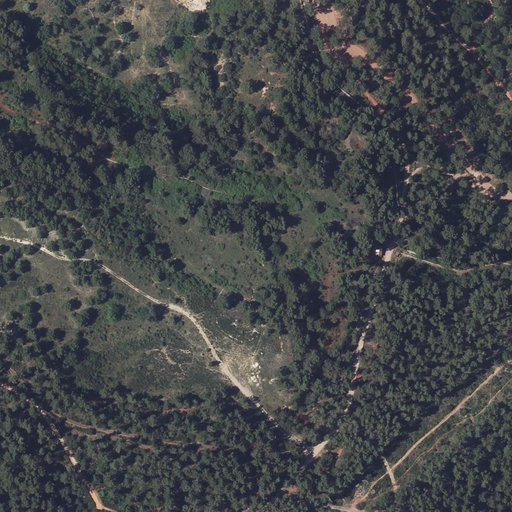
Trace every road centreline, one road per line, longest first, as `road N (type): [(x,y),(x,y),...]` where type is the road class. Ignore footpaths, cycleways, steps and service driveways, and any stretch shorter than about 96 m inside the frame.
road 1 (track): [(361,51),(359,77),(401,138),(409,193),(387,250),(347,418),(265,511)]
road 2 (unclassified): [(511,193),(483,188),(414,97),(346,37),(320,0)]
road 3 (track): [(101,511),(53,426),(0,387)]
